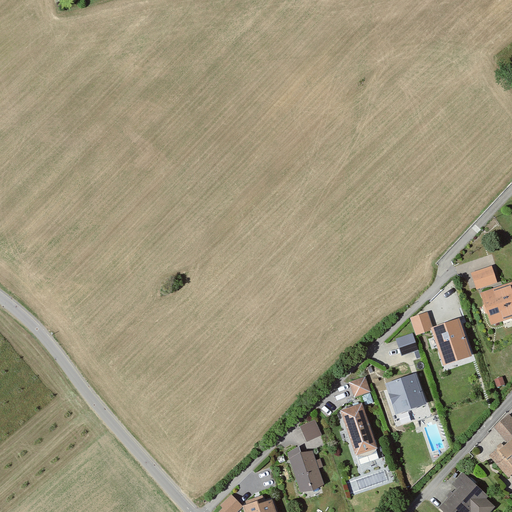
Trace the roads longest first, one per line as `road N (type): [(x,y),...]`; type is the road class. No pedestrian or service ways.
road 1 (residential): [(511,191),(449,256),(437,285),(205,511)]
road 2 (residential): [(0,296),(51,344),(191,511)]
road 3 (residential): [(511,399),(408,511)]
